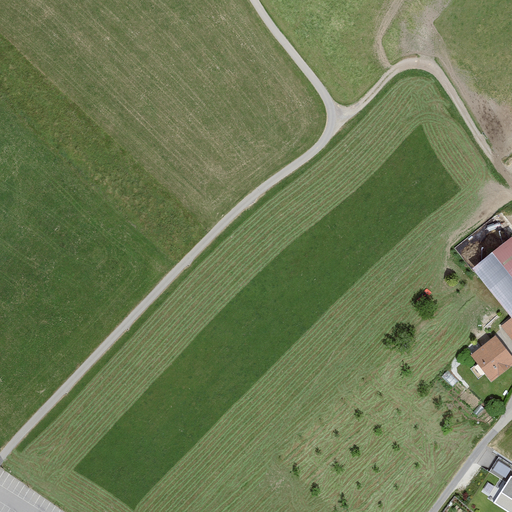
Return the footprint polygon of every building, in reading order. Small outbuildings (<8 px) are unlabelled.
[(511,239),(476,268),(511,313),(511,319),(502,327),(511,339),(511,239)] [(511,352),(498,335),(472,355),(492,380),(511,364),(511,352)] [(493,468),(507,474),(511,464),(498,458),(493,468)] [(495,499),(508,476),(496,470),(484,493),(495,499)] [(511,475),(501,494),(511,500),(511,475)]
